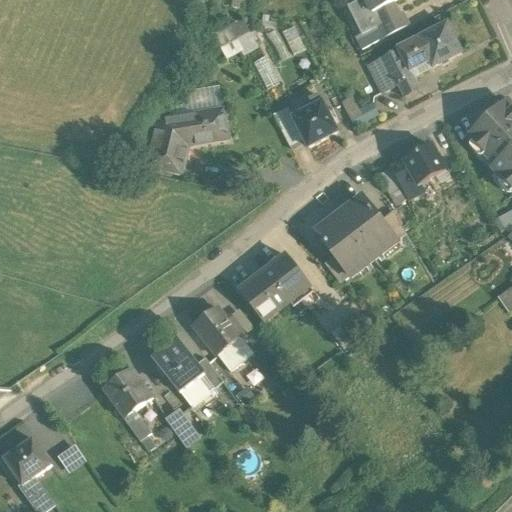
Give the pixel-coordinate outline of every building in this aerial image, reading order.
[(232,0),(231,6),(240,8),(241,1),(245,2),(245,0),(232,0)] [(366,0),(369,4),(352,13),(362,33),(356,36),(363,49),(408,26),(402,14),(393,19),(387,6),(398,0),(366,0)] [(256,43),(242,18),(229,25),(242,51),(256,43)] [(242,51),(229,25),(213,33),(226,58),(242,51)] [(295,25),(281,31),(292,53),(305,47),(295,25)] [(446,25),(418,40),(423,51),(431,68),(460,54),(446,25)] [(418,40),(398,50),(404,61),(423,51),(418,40)] [(398,50),(381,59),(386,70),(395,87),(398,86),(413,78),(404,61),(398,50)] [(431,68),(423,51),(404,61),(413,78),(431,68)] [(381,59),(373,64),(378,74),(386,70),(381,59)] [(378,74),(375,76),(384,93),(395,87),(386,70),(378,74)] [(413,78),(398,86),(405,98),(419,91),(413,78)] [(319,95),(310,100),(313,107),(323,103),(319,95)] [(356,129),(380,116),(374,104),(360,111),(353,98),(342,104),(356,129)] [(313,107),(294,118),(309,147),(338,132),(323,103),(313,107)] [(511,107),(508,103),(469,139),(495,166),(495,167),(511,152),(511,107)] [(223,109),(178,117),(166,140),(154,137),(146,167),(181,176),(189,147),(228,141),(223,109)] [(308,145),(289,109),(274,116),(293,154),(308,145)] [(432,146),(403,161),(404,163),(413,179),(417,188),(446,172),(432,146)] [(511,152),(495,167),(495,166),(492,169),(511,191),(511,152)] [(404,163),(391,169),(400,186),(413,179),(404,163)] [(380,222),(361,199),(316,235),(334,258),(350,279),(396,243),(380,222)] [(406,235),(393,212),(380,222),(396,243),(406,235)] [(287,258),(240,293),(264,326),(311,290),(287,258)] [(350,279),(334,258),(324,266),(340,286),(350,279)] [(511,289),(498,300),(508,314),(511,311),(511,289)] [(228,323),(218,310),(195,328),(218,359),(219,358),(242,341),(246,337),(232,320),(228,323)] [(357,314),(341,327),(354,344),(370,331),(357,314)] [(242,341),(219,358),(231,374),(254,356),(242,341)] [(179,346),(156,364),(181,397),(182,396),(183,395),(180,392),(190,385),(192,388),(199,383),(204,379),(197,369),(179,346)] [(287,374),(269,351),(257,361),(274,384),(287,374)] [(210,397),(224,385),(206,361),(197,369),(204,379),(199,383),(210,397)] [(154,402),(133,373),(105,393),(125,422),(136,415),(154,402)] [(199,383),(192,388),(190,385),(180,392),(183,395),(182,396),(192,410),(210,397),(199,383)] [(125,422),(125,423),(141,445),(148,440),(152,437),(136,415),(125,422)] [(191,432),(179,415),(168,423),(180,440),(191,432)] [(155,450),(148,440),(141,445),(148,455),(155,450)] [(49,469),(31,443),(5,463),(23,488),(49,469)]
